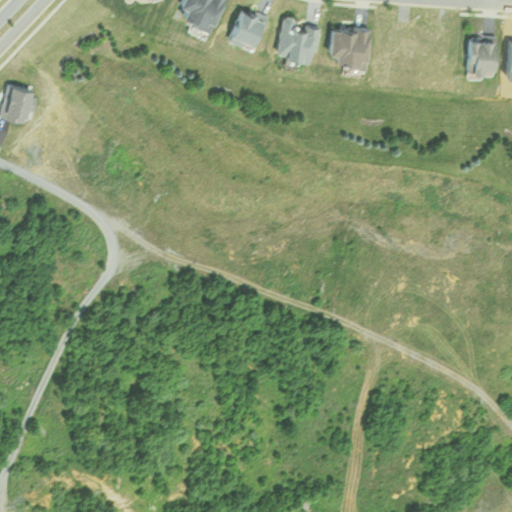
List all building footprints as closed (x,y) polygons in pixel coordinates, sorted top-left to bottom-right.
[(175,0),(175,2),(184,6),(179,17),(207,28),(218,0),(175,0)] [(265,14),(237,2),(223,35),(251,47),(265,14)] [(273,51),(308,59),(317,22),(281,14),(273,51)] [(363,65),(366,25),(326,22),(324,52),(344,54),(343,64),(363,65)] [(493,67),(493,31),(463,31),(463,67),(493,67)]
